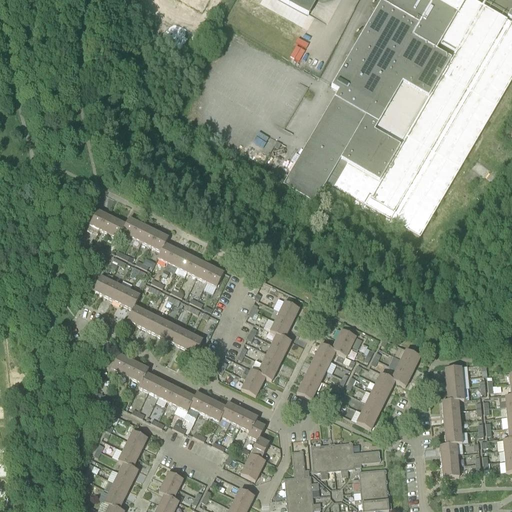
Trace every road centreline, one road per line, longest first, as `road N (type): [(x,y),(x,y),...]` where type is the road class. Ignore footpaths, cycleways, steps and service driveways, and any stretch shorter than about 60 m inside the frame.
road 1 (residential): [(264,490),(285,457),(281,429),(206,383)]
road 2 (residential): [(424,511),(413,415),(425,377)]
road 3 (residential): [(96,328),(189,386),(206,383)]
